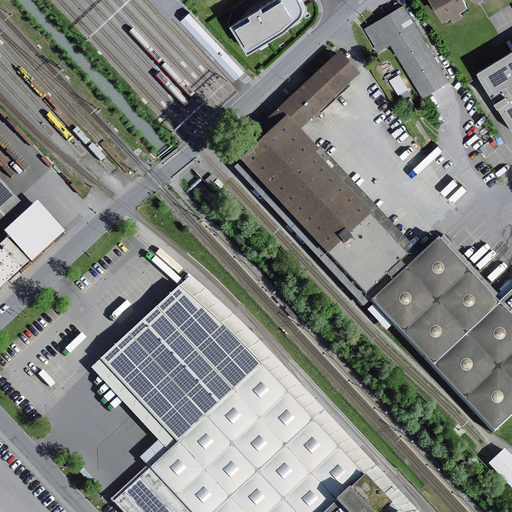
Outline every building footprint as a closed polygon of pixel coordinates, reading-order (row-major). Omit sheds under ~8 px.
[(272,0),(239,19),(230,25),(248,54),(285,31),(299,18),(301,15),(303,13),(303,10),(303,7),(302,3),(299,0),(272,0)] [(431,0),(442,18),(450,13),(454,19),(460,15),(457,9),(464,5),(461,0),(485,0),(486,0),(431,0)] [(448,81),(402,5),(364,29),(378,51),(390,44),(422,97),(448,81)] [(188,13),(180,21),(235,79),(244,71),(188,13)] [(511,49),(477,71),(511,128),(511,49)] [(356,74),(335,53),(288,97),(309,119),(356,74)] [(399,74),(389,80),(398,95),(408,89),(399,74)] [(309,119),(288,97),(266,119),(272,126),(281,117),(295,132),(309,119)] [(310,156),(314,152),(295,132),(281,117),(272,126),(236,160),(238,162),(268,195),(310,156)] [(369,302),(411,263),(310,156),(268,195),(367,300),(369,302)] [(367,300),(238,162),(231,168),(360,307),(367,300)] [(0,216),(16,201),(0,184),(0,216)] [(33,201),(1,231),(29,261),(61,231),(33,201)] [(440,235),(434,240),(494,304),(500,299),(440,235)] [(0,284),(26,261),(3,236),(0,238),(0,247),(1,248),(0,249),(0,284)] [(434,240),(411,263),(369,302),(494,433),(511,415),(511,323),(508,320),(511,316),(511,287),(500,299),(494,304),(434,240)] [(391,504),(398,511),(417,511),(272,355),(259,340),(245,326),(232,314),(217,301),(204,289),(188,275),(176,287),(212,316),(235,338),(260,365),(364,476),(391,504)] [(178,444),(260,365),(235,338),(212,316),(176,287),(97,359),(178,444)] [(277,299),(274,301),(280,308),(282,305),(277,299)] [(178,444),(97,359),(88,368),(156,440),(138,458),(150,470),(178,444)] [(188,511),(323,511),(364,476),(260,365),(178,444),(150,470),(188,511)] [(486,465),(511,492),(511,459),(502,450),(486,465)] [(188,511),(150,470),(114,502),(123,511),(188,511)] [(323,511),(382,511),(391,504),(364,476),(323,511)]
